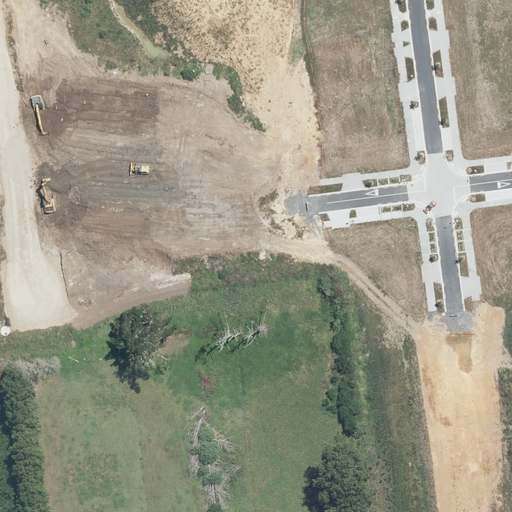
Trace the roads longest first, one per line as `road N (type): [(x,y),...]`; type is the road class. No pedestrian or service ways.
road 1 (residential): [(438,188),(211,220)]
road 2 (residential): [(181,0),(211,220)]
road 3 (unknown): [(451,295),(479,511)]
road 4 (residential): [(416,0),(438,188)]
